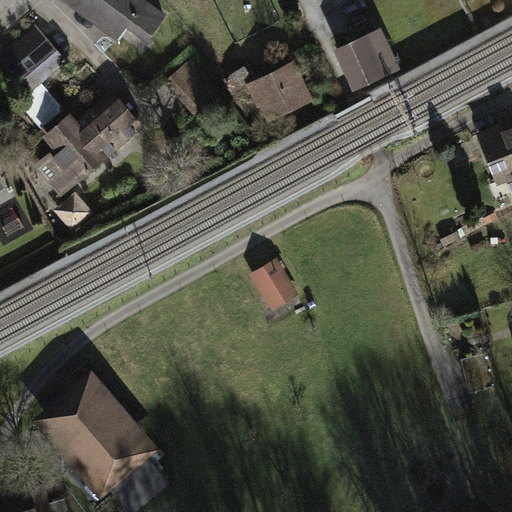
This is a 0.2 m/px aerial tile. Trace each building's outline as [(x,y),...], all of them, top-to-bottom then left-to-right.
[(111,0),(66,0),(96,21),(111,0)] [(163,9),(149,0),(111,0),(96,21),(118,37),(126,26),(143,38),(163,9)] [(427,7),(339,49),(357,87),(396,68),(389,52),(438,28),(427,7)] [(0,58),(29,92),(65,62),(35,25),(0,54),(0,58)] [(316,96),(297,58),(249,83),(269,121),(316,96)] [(191,61),(166,83),(194,117),(220,95),(191,61)] [(110,91),(76,122),(68,113),(45,134),(53,143),(28,166),(58,200),(141,126),(110,91)] [(511,135),(502,140),(500,134),(479,142),(500,195),(511,190),(511,191),(511,135)] [(75,191),(53,209),(72,232),(94,214),(75,191)] [(253,277),(275,315),(301,299),(279,261),(253,277)] [(37,420),(105,503),(165,455),(97,372),(37,420)] [(0,496),(0,511),(37,511),(32,488),(0,496)]
